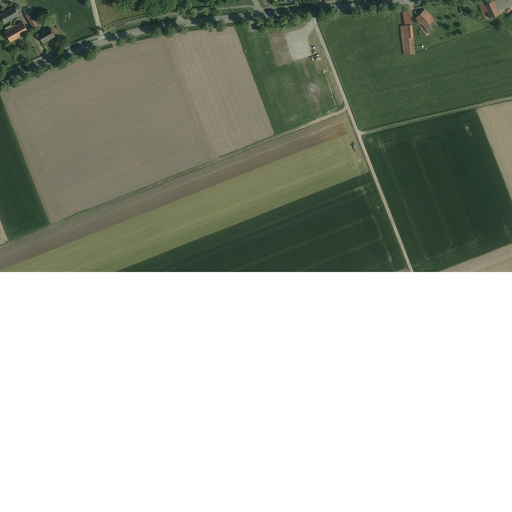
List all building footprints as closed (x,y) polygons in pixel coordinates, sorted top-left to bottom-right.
[(492,0),(484,4),(490,17),(498,13),(492,0)] [(15,7),(0,15),(5,23),(19,15),(15,7)] [(433,19),(424,9),(415,18),(430,33),(433,31),(428,25),(429,24),(428,23),(430,21),(430,22),(431,21),(431,20),(433,19)] [(408,10),(402,11),(405,26),(411,24),(408,10)] [(39,22),(33,11),(25,15),(32,26),(39,22)] [(23,22),(15,26),(15,25),(12,27),(12,28),(5,32),(10,42),(28,32),(23,22)] [(405,26),(400,26),(404,55),(414,54),(411,24),(405,26)] [(50,28),(37,34),(42,43),(54,37),(50,28)]
